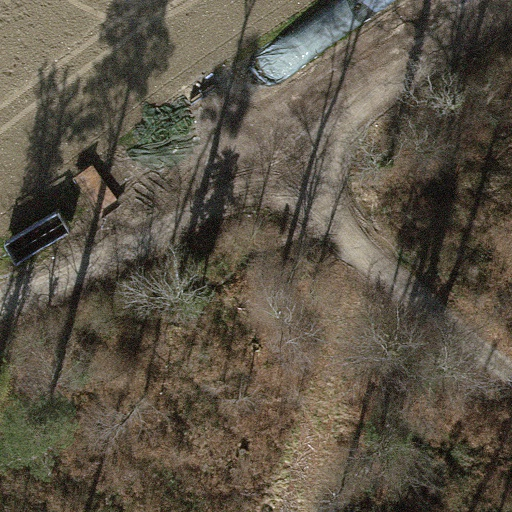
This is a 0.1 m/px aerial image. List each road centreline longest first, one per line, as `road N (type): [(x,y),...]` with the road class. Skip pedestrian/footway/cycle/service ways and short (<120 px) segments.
road 1 (track): [(308,153),(0,310)]
road 2 (track): [(308,153),(485,359),(511,375)]
road 3 (track): [(511,9),(308,153)]
